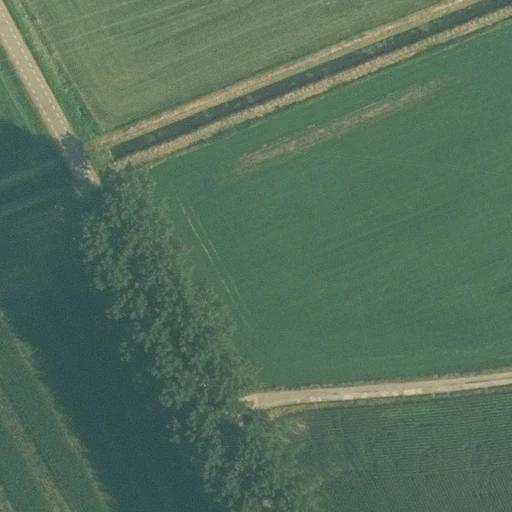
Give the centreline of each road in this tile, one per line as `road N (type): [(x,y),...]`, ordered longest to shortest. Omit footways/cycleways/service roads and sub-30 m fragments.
road 1 (tertiary): [(270,511),(0,20)]
road 2 (unknown): [(211,403),(511,379)]
